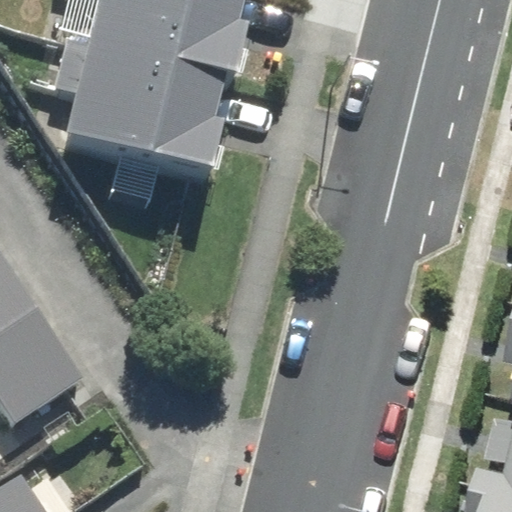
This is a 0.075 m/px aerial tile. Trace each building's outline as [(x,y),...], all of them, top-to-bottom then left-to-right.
[(106,0),(93,52),(254,92),(277,0),(106,0)] [(93,52),(69,150),(230,189),(254,92),(93,52)] [(0,333),(35,311),(0,256),(0,333)] [(0,333),(0,391),(19,421),(81,382),(35,311),(0,333)] [(511,432),(496,494),(511,498),(511,432)] [(0,511),(39,511),(28,494),(0,511)] [(492,496),(487,511),(511,511),(511,500),(505,499),(492,496)]
